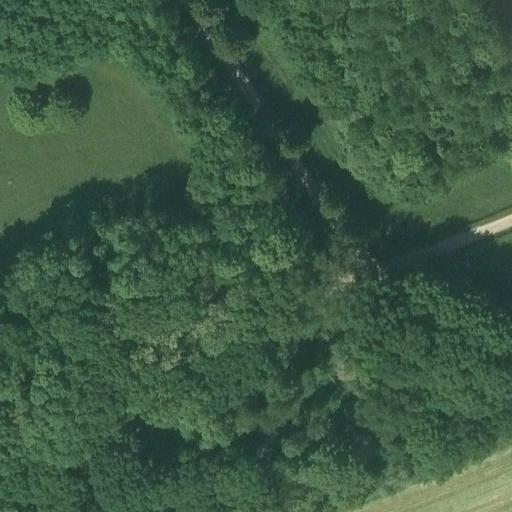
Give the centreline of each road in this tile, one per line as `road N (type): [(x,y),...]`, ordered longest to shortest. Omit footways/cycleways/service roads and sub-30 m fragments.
road 1 (track): [(0,423),(511,218)]
road 2 (track): [(186,0),(353,253),(398,290),(511,348)]
